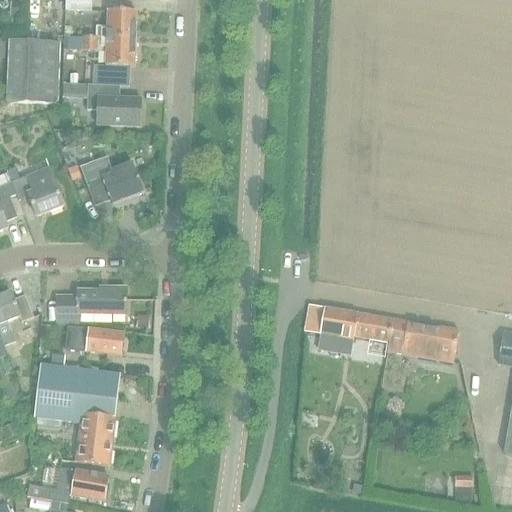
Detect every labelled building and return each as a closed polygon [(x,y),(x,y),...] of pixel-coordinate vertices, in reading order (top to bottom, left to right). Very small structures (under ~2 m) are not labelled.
[(91,13),(92,0),(74,0),(66,0),(66,12),(91,13)] [(24,1),(11,1),(10,17),(23,17),(24,1)] [(96,28),(96,39),(135,40),(136,13),(107,12),(106,28),(96,28)] [(68,37),(67,50),(83,50),(83,49),(105,50),(105,67),(133,68),(135,40),(96,39),(68,37)] [(57,105),(60,44),(9,42),(7,103),(57,105)] [(63,86),(63,98),(87,99),(88,86),(63,86)] [(87,99),(87,112),(98,112),(97,126),(140,128),(141,100),(119,99),(113,99),(113,87),(93,87),(88,86),(87,99)] [(107,159),(80,169),(95,208),(110,202),(112,206),(143,194),(132,164),(112,172),(107,159)] [(77,166),(68,170),(73,182),(82,178),(77,166)] [(16,169),(6,173),(11,184),(21,181),(16,169)] [(21,181),(11,184),(15,196),(18,202),(28,198),(36,218),(63,207),(48,170),(21,181)] [(9,199),(15,196),(11,184),(0,188),(0,232),(8,229),(5,223),(16,218),(9,199)] [(77,292),(77,297),(56,297),(56,325),(78,325),(78,315),(126,315),(126,289),(108,289),(108,292),(77,292)] [(25,295),(14,299),(11,292),(0,295),(0,337),(4,347),(16,342),(7,321),(19,316),(22,322),(34,317),(25,295)] [(309,307),(304,333),(321,336),(353,342),(354,337),(388,344),(393,321),(326,310),(309,307)] [(138,315),(138,327),(149,327),(149,316),(138,315)] [(388,344),(387,353),(453,364),(459,332),(439,329),(438,330),(408,325),(409,324),(393,321),(388,344)] [(87,353),(122,357),(124,335),(88,331),(88,330),(67,328),(65,352),(87,354),(87,353)] [(511,335),(504,334),(499,366),(511,368),(511,335)] [(34,419),(80,424),(75,463),(110,467),(121,375),(64,368),(65,356),(53,355),(52,367),(40,366),(34,419)] [(14,423),(1,429),(6,439),(19,433),(14,423)] [(59,491),(29,486),(27,498),(51,502),(68,504),(69,497),(104,502),(108,476),(60,469),(58,477),(62,478),(59,491)] [(471,476),(455,476),(455,488),(471,488),(471,476)] [(51,502),(50,510),(61,511),(66,511),(68,504),(51,502)]
